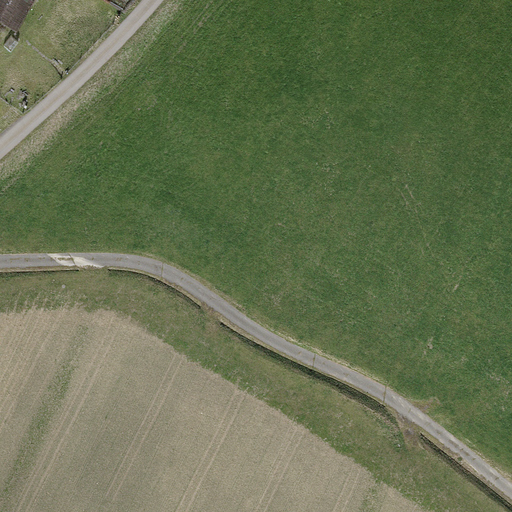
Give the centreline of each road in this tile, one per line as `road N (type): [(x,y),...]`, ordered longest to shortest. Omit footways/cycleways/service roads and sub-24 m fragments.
road 1 (track): [(0,258),(125,259),(163,268),(287,348),(388,393),(511,487)]
road 2 (residential): [(154,0),(0,146)]
